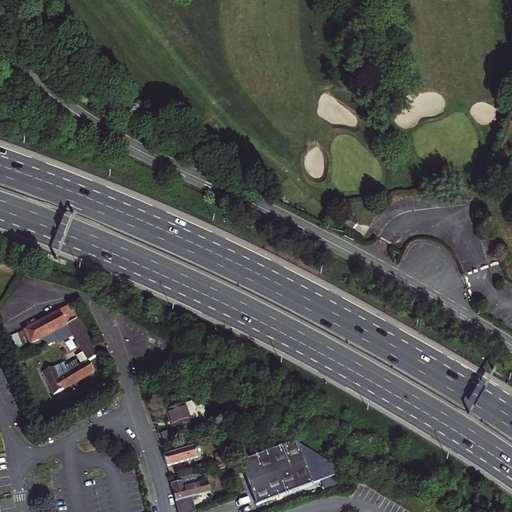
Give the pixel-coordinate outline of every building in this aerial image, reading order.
[(344,222),(355,230),(361,222),(350,214),(344,222)] [(57,330),(60,334),(68,329),(88,361),(99,355),(69,306),(24,331),(32,349),(42,344),(40,339),(57,330)] [(79,359),(46,378),(54,395),(94,371),(88,361),(82,364),(79,359)] [(137,373),(140,380),(152,376),(150,368),(137,373)] [(195,402),(167,412),(172,430),(175,436),(175,437),(191,432),(188,424),(199,421),(197,414),(198,410),(195,402)] [(175,436),(172,430),(161,434),(163,440),(175,436)] [(296,442),(239,463),(255,505),(320,481),(323,489),(339,483),(332,466),(309,475),(296,442)] [(163,455),(167,466),(198,457),(195,445),(163,455)] [(214,454),(216,461),(217,461),(230,457),(228,450),(214,454)] [(232,464),(230,457),(217,461),(218,468),(232,464)] [(175,501),(194,496),(210,492),(207,481),(197,484),(195,474),(181,478),(182,481),(171,484),(175,501)] [(177,511),(191,511),(194,511),(192,502),(195,502),(194,496),(175,501),(177,511)]
